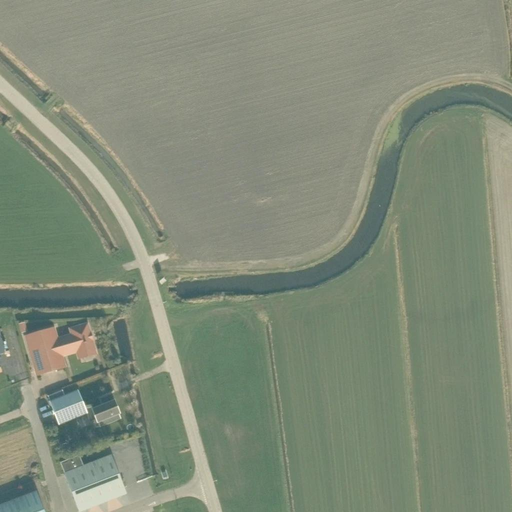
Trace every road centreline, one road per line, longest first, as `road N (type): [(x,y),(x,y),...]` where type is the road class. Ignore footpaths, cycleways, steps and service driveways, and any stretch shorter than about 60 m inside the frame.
road 1 (secondary): [(0,84),(91,173),(134,240),(206,482)]
road 2 (unclassified): [(59,511),(26,392)]
